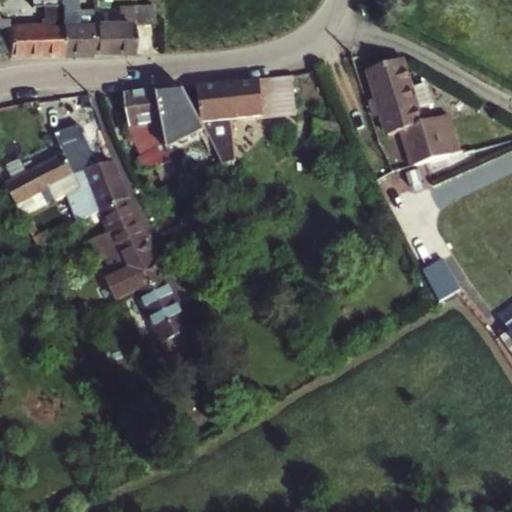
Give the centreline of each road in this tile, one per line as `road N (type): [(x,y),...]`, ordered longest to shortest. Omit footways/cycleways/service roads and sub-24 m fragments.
road 1 (residential): [(335,10),(308,41),(260,61),(0,83)]
road 2 (unclassified): [(335,10),(511,107)]
